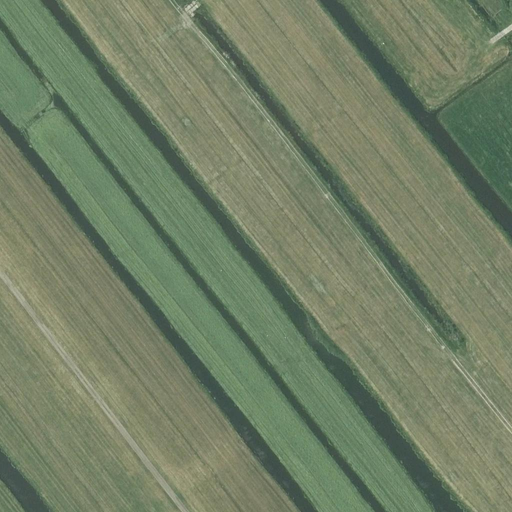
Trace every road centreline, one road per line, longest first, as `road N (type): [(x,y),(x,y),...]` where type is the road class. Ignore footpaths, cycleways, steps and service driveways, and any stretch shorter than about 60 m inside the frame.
road 1 (track): [(511,431),(173,0)]
road 2 (track): [(184,511),(0,274)]
